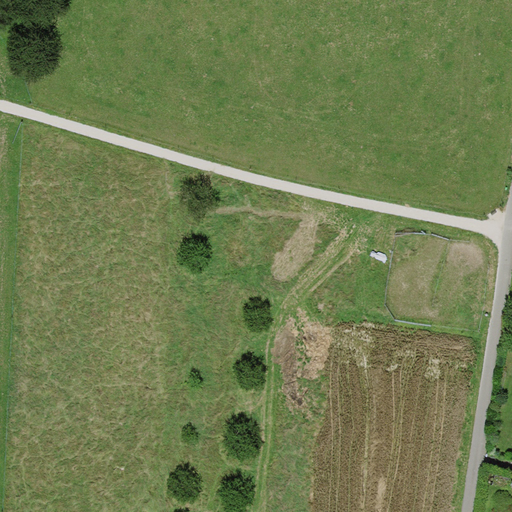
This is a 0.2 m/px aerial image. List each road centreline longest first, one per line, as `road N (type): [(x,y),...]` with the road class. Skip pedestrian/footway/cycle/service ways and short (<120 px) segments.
road 1 (track): [(508,233),(301,190),(0,105)]
road 2 (residential): [(467,511),(511,208)]
